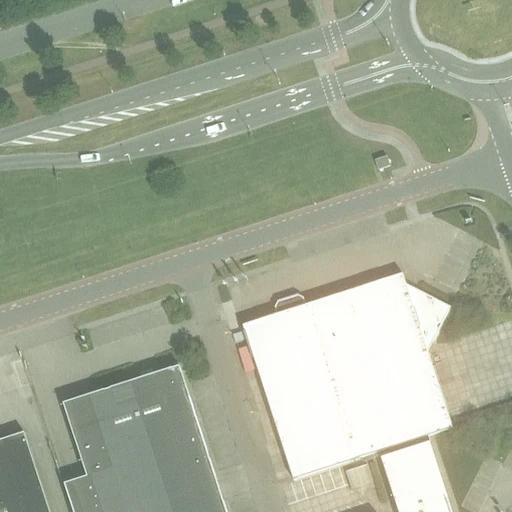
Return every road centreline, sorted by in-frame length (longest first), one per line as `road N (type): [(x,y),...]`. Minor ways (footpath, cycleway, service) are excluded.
road 1 (unclassified): [(189,262),(511,156)]
road 2 (tertiary): [(0,164),(108,156),(260,111)]
road 3 (residential): [(267,511),(189,262)]
road 4 (tertiary): [(246,57),(0,137)]
road 5 (unclassified): [(0,323),(189,262)]
road 6 (tertiary): [(260,111),(397,74),(433,74)]
road 7 (tertiary): [(399,2),(384,22),(354,38),(246,57)]
road 8 (tertiary): [(260,111),(414,55)]
road 9 (unclassified): [(0,50),(147,0)]
road 10 (tertiary): [(377,0),(352,22),(246,57)]
